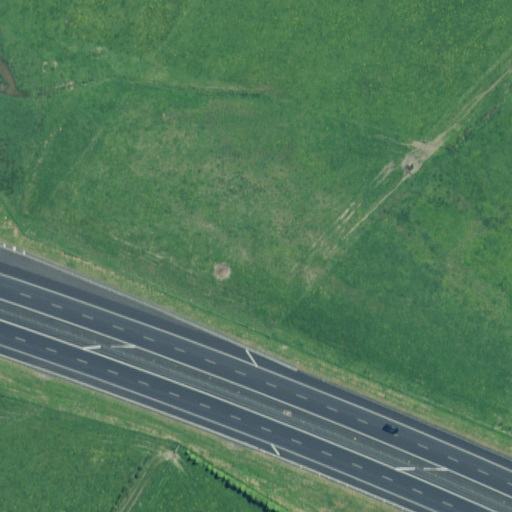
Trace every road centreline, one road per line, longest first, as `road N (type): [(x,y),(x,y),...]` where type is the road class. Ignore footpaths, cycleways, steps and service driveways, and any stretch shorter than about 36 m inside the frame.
road 1 (motorway): [(0,287),(273,384),(511,481)]
road 2 (motorway): [(462,511),(243,422),(0,338)]
